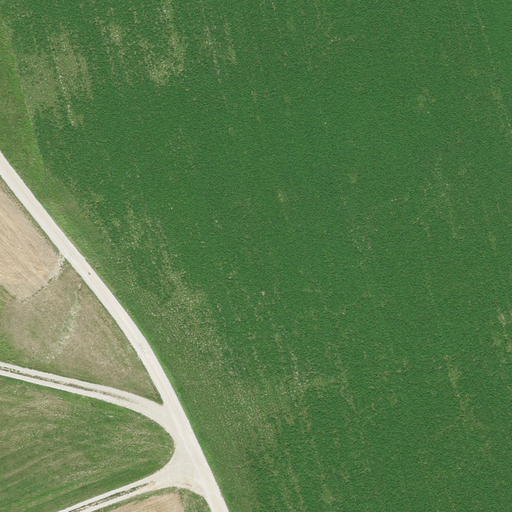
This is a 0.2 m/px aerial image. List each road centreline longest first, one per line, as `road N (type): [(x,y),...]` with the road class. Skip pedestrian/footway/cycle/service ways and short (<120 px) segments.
road 1 (track): [(193,466),(130,334),(0,165)]
road 2 (track): [(0,371),(129,400),(178,421)]
road 3 (track): [(72,511),(193,466)]
